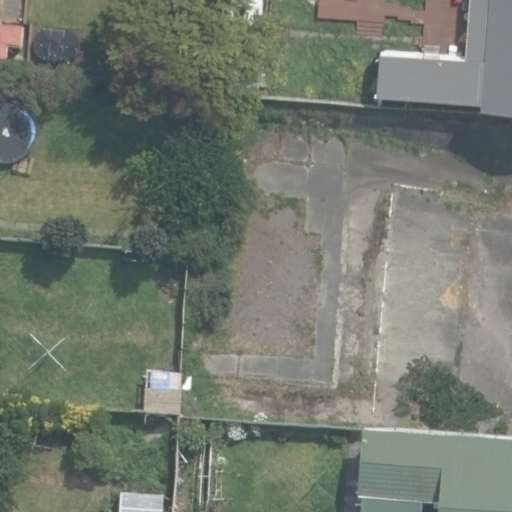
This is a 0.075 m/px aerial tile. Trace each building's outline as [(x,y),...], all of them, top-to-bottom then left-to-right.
[(0,0),(0,61),(10,62),(11,47),(26,49),(28,29),(0,26),(0,0)] [(268,33),(269,0),(225,0),(224,31),(268,33)] [(485,102),(511,103),(511,0),(472,0),(470,53),(381,47),(379,90),(485,98),(485,102)] [(511,511),(511,442),(370,433),(363,497),(367,497),(366,511),(511,511)] [(166,511),(167,496),(121,493),(119,511),(166,511)]
